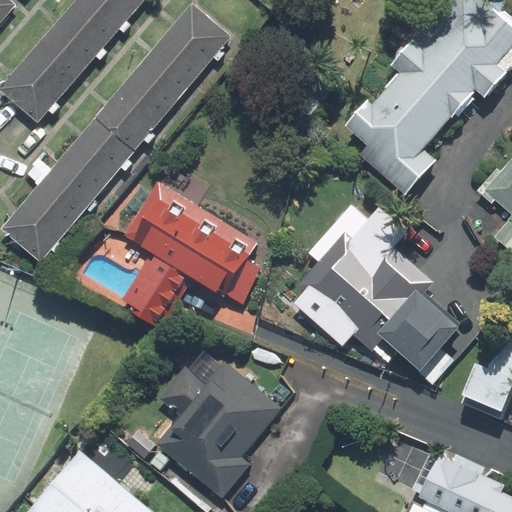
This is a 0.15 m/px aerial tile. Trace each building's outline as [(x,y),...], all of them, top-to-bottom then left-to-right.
[(8,0),(0,0),(0,23),(15,6),(8,0)] [(71,0),(0,83),(0,90),(37,122),(141,0),(71,0)] [(371,154),(417,195),(449,159),(438,149),(490,91),(498,98),(511,83),(511,6),(505,0),(474,0),(439,39),(432,33),(404,65),(410,70),(359,127),(379,145),(371,154)] [(191,2),(0,225),(0,226),(40,260),(231,35),(191,2)] [(511,227),(503,238),(511,245),(511,165),(508,170),(506,167),(485,190),(511,213),(511,227)] [(166,252),(135,307),(171,327),(201,273),(250,303),(271,268),(257,259),(268,241),(167,180),(134,233),(166,252)] [(355,229),(306,285),(389,359),(405,341),(436,369),(476,324),(436,290),(445,280),(395,237),(391,241),(372,224),(362,235),(355,229)] [(166,445),(231,498),(259,463),(252,457),(291,409),(210,344),(167,398),(189,416),(166,445)] [(511,357),(502,369),(489,364),(473,403),(511,418),(511,357)] [(511,511),(511,480),(440,447),(420,490),(466,511),(465,511),(511,511)] [(165,511),(93,449),(37,511),(165,511)]
